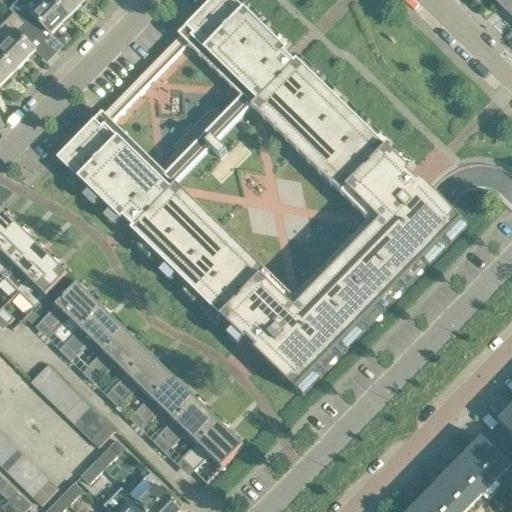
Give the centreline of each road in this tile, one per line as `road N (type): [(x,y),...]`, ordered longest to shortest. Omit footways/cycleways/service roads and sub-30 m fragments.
road 1 (residential): [(257,511),(511,245)]
road 2 (residential): [(0,159),(152,0)]
road 3 (residential): [(511,356),(356,511)]
